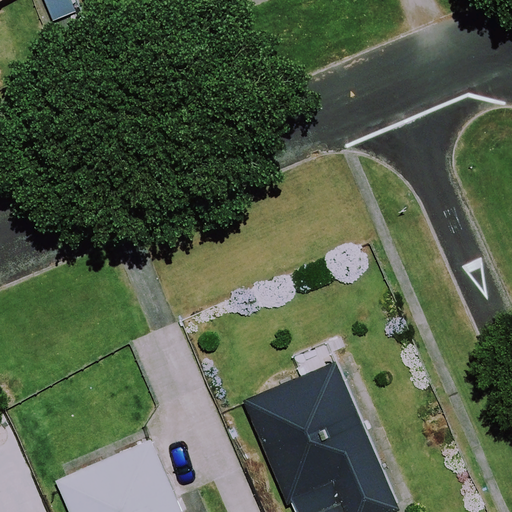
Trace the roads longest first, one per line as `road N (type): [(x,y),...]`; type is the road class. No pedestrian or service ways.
road 1 (residential): [(0,246),(394,80)]
road 2 (residential): [(511,353),(394,80)]
road 3 (residential): [(394,80),(511,34)]
